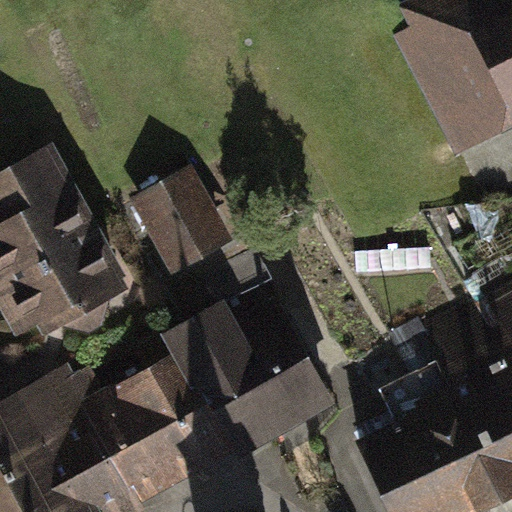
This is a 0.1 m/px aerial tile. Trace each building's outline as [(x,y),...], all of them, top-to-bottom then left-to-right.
[(511,0),(469,0),(400,36),(457,145),(511,116),(511,0)] [(50,129),(0,156),(0,223),(52,320),(130,278),(50,129)] [(193,145),(139,175),(182,253),(237,222),(193,145)] [(455,386),(360,434),(399,511),(476,511),(511,494),(511,278),(424,324),(455,386)] [(78,344),(0,382),(0,511),(112,511),(107,501),(210,449),(222,472),(340,411),(279,292),(249,307),(238,286),(163,324),(172,343),(97,381),(78,344)]
